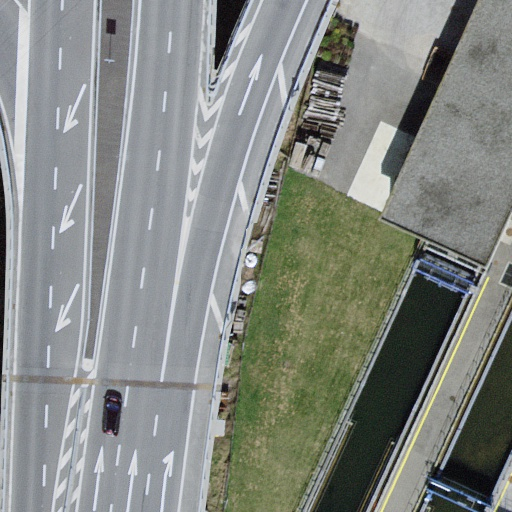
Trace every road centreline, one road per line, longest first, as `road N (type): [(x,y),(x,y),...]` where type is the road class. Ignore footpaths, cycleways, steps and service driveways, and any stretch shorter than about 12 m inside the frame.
road 1 (motorway): [(153,392),(217,182),(287,0)]
road 2 (primary): [(47,97),(32,511)]
road 3 (primary): [(153,392),(173,0)]
road 4 (primary): [(144,511),(153,392)]
